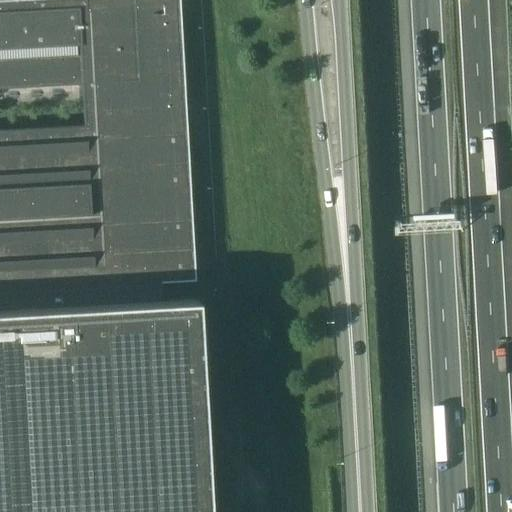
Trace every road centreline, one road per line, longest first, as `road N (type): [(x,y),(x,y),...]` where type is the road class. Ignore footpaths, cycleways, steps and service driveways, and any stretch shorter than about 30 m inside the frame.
road 1 (motorway): [(500,511),(472,0)]
road 2 (motorway): [(425,0),(453,511)]
road 3 (secondary): [(307,0),(325,178),(349,310)]
road 4 (secondary): [(349,310),(339,0)]
road 5 (secondary): [(349,310),(360,511)]
